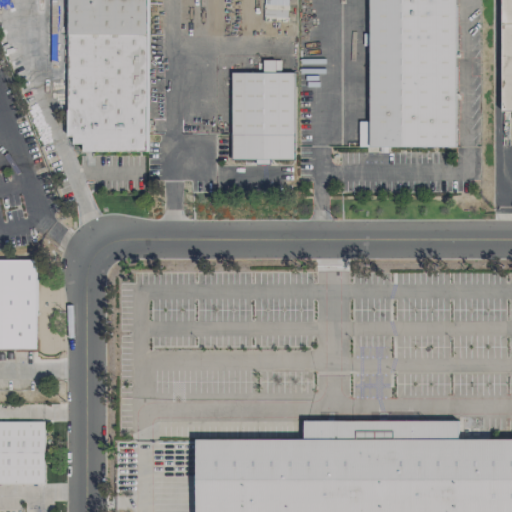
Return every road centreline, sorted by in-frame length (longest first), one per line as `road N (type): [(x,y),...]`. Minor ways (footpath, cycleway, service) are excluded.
road 1 (residential): [(511,242),(75,240)]
road 2 (residential): [(75,240),(78,511)]
